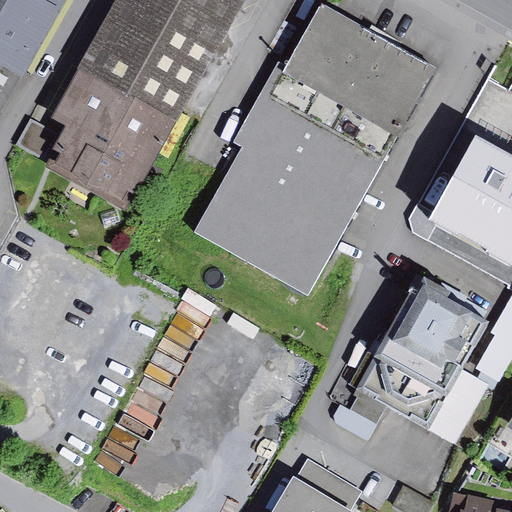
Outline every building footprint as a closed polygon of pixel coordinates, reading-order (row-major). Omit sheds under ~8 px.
[(0,0),(0,117),(67,0),(0,0)] [(249,0),(129,0),(41,160),(132,210),(249,0)] [(439,71),(322,6),(287,69),(279,64),(234,145),(242,149),(193,236),(309,301),(439,71)] [(511,89),(486,76),(410,221),(413,234),(511,286),(511,285),(511,89)] [(482,324),(444,304),(448,297),(439,293),(417,280),(352,397),(357,400),(351,410),(342,406),(335,418),(337,425),(368,442),(388,407),(429,429),(461,370),(485,327),(482,324)] [(443,285),(439,293),(448,297),(444,304),(482,324),(488,313),(467,302),(469,298),(443,285)] [(511,359),(511,296),(491,333),(495,335),(476,369),(499,382),(511,359)] [(461,370),(429,429),(457,445),(489,386),(461,370)] [(344,511),(294,482),(275,511),(344,511)] [(404,487),(392,508),(399,511),(430,511),(434,504),(404,487)] [(450,511),(465,511),(469,498),(454,495),(450,511)] [(465,511),(505,511),(498,511),(500,504),(469,497),(469,498),(465,511)]
